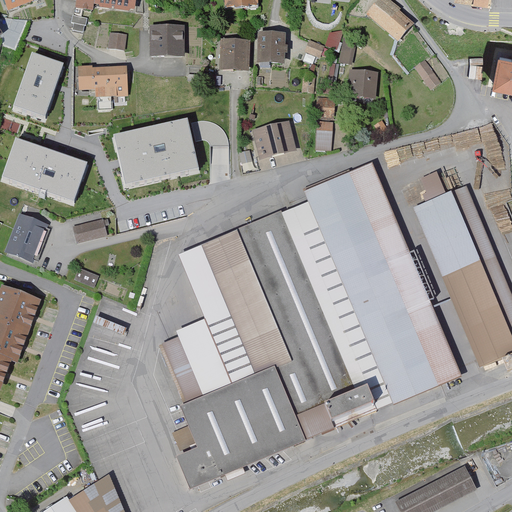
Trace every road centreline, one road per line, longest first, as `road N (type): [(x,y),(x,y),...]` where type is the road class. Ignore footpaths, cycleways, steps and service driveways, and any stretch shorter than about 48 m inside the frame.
road 1 (residential): [(511,378),(284,475),(224,511)]
road 2 (unknown): [(156,288),(165,453),(194,511)]
